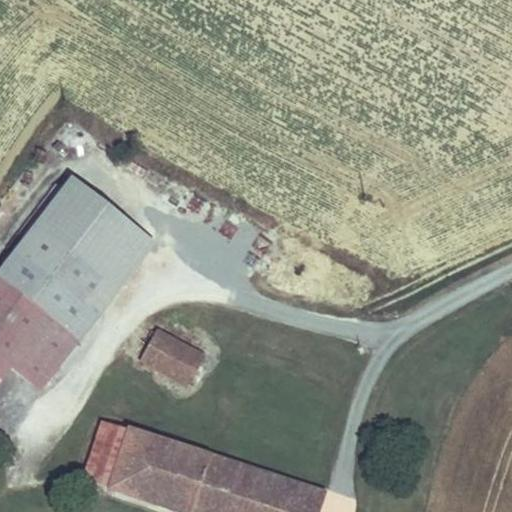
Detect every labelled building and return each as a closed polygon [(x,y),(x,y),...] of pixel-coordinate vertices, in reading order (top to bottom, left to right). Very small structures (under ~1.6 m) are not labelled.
[(64,193),(29,241),(104,293),(65,345),(78,355),(150,255),(64,193)] [(104,293),(29,241),(0,281),(0,400),(12,383),(41,404),(78,355),(65,345),(104,293)] [(198,388),(212,361),(166,339),(153,366),(198,388)] [(131,493),(153,432),(104,415),(82,476),(131,493)] [(305,511),(315,486),(153,432),(131,493),(180,509),(188,489),(243,508),(241,511),(305,511)] [(180,509),(187,511),(241,511),(243,508),(188,489),(180,509)]
